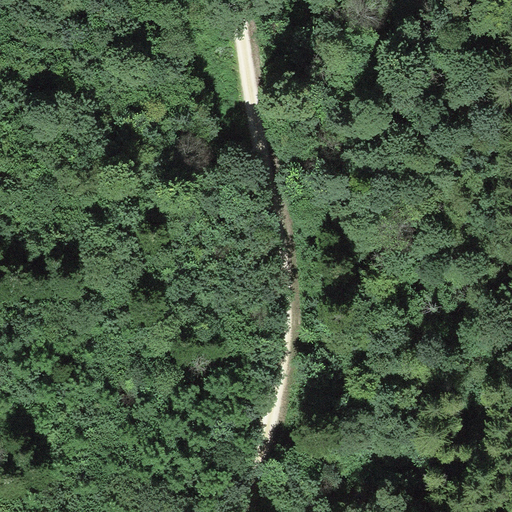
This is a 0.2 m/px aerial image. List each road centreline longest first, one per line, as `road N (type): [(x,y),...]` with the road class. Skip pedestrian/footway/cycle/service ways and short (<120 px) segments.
road 1 (track): [(233,0),(285,296),(276,390),(244,511)]
road 2 (track): [(382,0),(393,124),(429,332),(417,511)]
